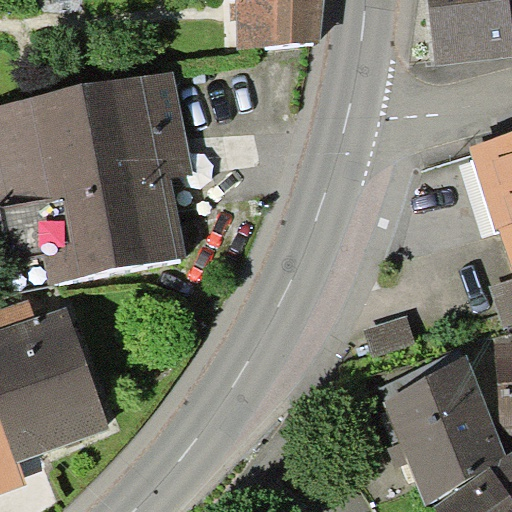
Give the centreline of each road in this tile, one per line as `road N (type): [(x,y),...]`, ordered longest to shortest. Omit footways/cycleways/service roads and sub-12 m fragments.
road 1 (secondary): [(346,116),(309,237),(266,331)]
road 2 (secondary): [(266,331),(203,433),(133,511)]
road 3 (residential): [(223,511),(294,429),(295,390),(266,331)]
road 4 (residential): [(346,116),(431,115),(511,95)]
